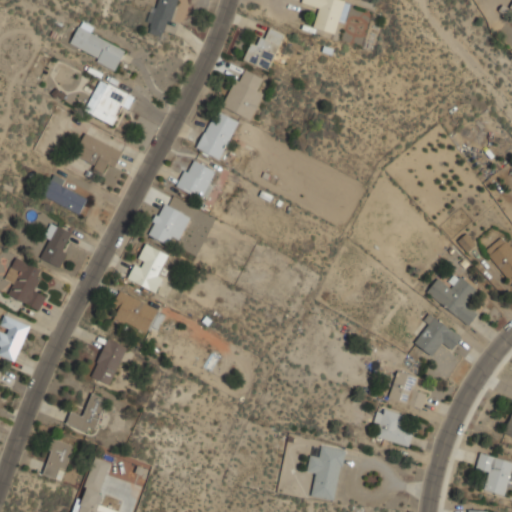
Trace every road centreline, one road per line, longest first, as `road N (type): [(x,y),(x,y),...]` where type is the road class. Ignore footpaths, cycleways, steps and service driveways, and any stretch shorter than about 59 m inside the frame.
road 1 (residential): [(0,484),(65,322),(195,78),(226,0)]
road 2 (tertiary): [(511,338),(473,382),(446,444),(430,511)]
